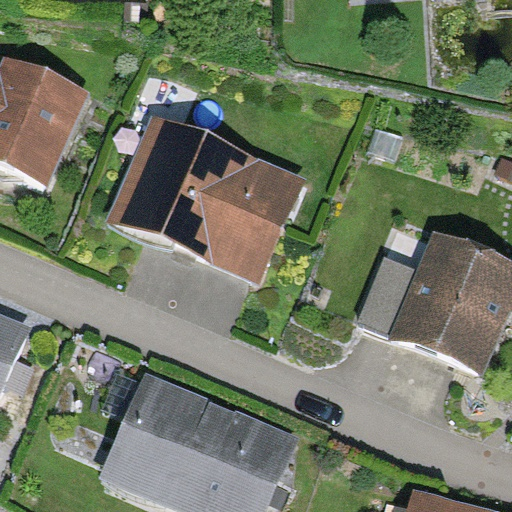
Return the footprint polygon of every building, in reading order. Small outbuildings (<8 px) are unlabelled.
[(0,180),(47,200),(88,100),(2,65),(0,69),(0,180)] [(302,192),(156,125),(107,232),(253,299),(302,192)] [(478,388),(511,308),(511,273),(436,241),(423,271),(402,262),(384,303),(405,312),(388,349),(478,388)] [(0,400),(28,334),(0,322),(0,400)] [(268,511),(297,447),(141,380),(97,483),(164,511),(268,511)]
